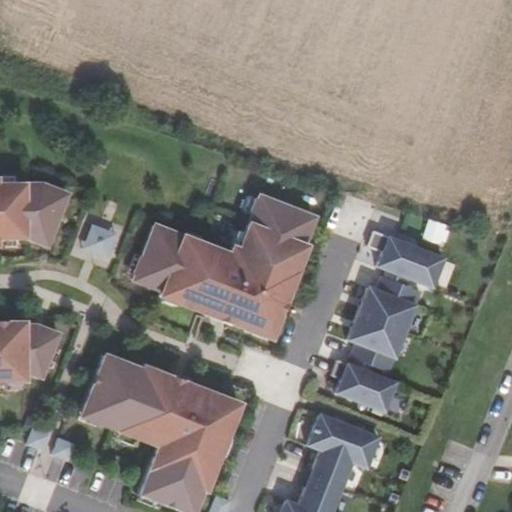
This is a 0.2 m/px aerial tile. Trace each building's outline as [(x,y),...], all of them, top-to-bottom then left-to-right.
[(0,176),(0,184),(10,184),(10,176),(0,176)] [(0,236),(11,237),(19,237),(39,244),(46,224),(52,226),(65,193),(39,184),(10,184),(0,184),(0,236)] [(242,211),(250,214),(255,199),(248,196),(242,211)] [(134,276),(132,280),(179,298),(177,304),(217,319),(218,315),(227,318),(226,322),(244,329),(246,323),(271,332),(293,273),(287,271),(297,244),(301,246),(312,218),(256,197),(255,199),(250,214),(242,234),(236,250),(232,248),(229,254),(197,243),(197,245),(181,239),(182,237),(152,226),(141,257),(134,276)] [(46,224),(39,244),(45,246),(52,226),(46,224)] [(81,248),(105,257),(114,234),(91,225),(81,248)] [(229,247),(232,248),(236,250),(242,234),(235,231),(229,247)] [(184,232),(182,237),(181,239),(197,245),(197,243),(199,238),(184,232)] [(400,278),(428,289),(440,260),(369,232),(364,247),(378,253),(373,267),(381,270),(400,278)] [(0,236),(0,244),(11,245),(11,237),(0,236)] [(304,247),(301,246),(297,244),(287,271),(293,273),(295,267),(298,268),(303,253),(301,253),(304,247)] [(134,276),(141,257),(131,253),(124,272),(134,276)] [(381,270),(378,278),(397,285),(400,278),(381,270)] [(366,366),(386,373),(417,292),(397,285),(378,278),(377,277),(372,291),(363,287),(343,341),(351,344),(346,358),(347,359),(366,366)] [(0,380),(3,380),(18,380),(22,380),(21,372),(24,372),(39,377),(55,334),(33,325),(21,325),(21,322),(0,321),(0,380)] [(223,415),(228,401),(179,382),(178,385),(169,381),(170,378),(158,373),(157,373),(155,378),(140,372),(140,371),(139,370),(102,356),(81,410),(101,418),(99,423),(117,431),(136,438),(156,446),(138,491),(158,499),(157,502),(158,502),(183,511),(191,511),(201,489),(203,491),(217,455),(217,454),(214,453),(221,437),(224,438),(231,419),(223,415)] [(366,366),(347,359),(345,365),(364,372),(366,366)] [(380,411),(391,383),(364,372),(345,365),(333,361),(327,375),(337,379),(331,393),(380,411)] [(139,370),(140,371),(140,372),(155,378),(157,373),(158,373),(159,370),(144,364),(142,367),(141,366),(139,370)] [(18,380),(3,380),(3,390),(18,390),(18,380)] [(237,404),(228,401),(223,415),(231,419),(237,404)] [(101,418),(81,410),(78,416),(79,417),(78,419),(98,426),(99,423),(101,418)] [(362,467),(374,436),(315,414),(303,445),(315,450),(295,505),(282,501),(277,511),(328,511),(347,462),(362,467)] [(40,451),(47,435),(32,428),(25,444),(40,451)] [(132,446),(136,438),(117,431),(114,439),(132,446)] [(214,453),(217,454),(217,455),(223,457),(229,440),(224,438),(221,437),(214,453)] [(66,461),(73,445),(57,438),(50,454),(66,461)] [(158,499),(138,491),(134,502),(155,510),(158,502),(157,502),(158,499)] [(223,511),(228,501),(214,495),(207,511),(223,511)]
